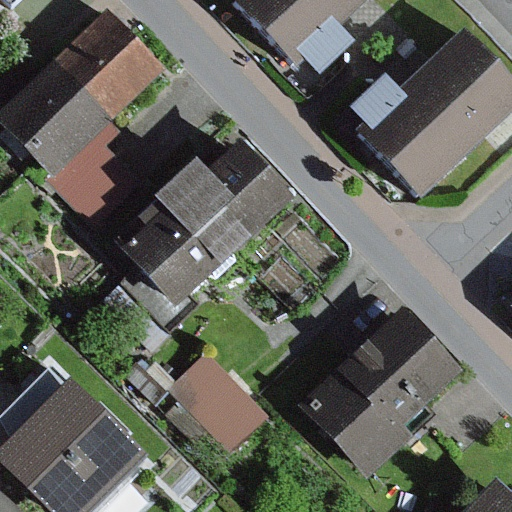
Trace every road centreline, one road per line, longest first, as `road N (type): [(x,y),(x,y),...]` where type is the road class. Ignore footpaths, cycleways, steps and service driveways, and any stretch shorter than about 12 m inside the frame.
road 1 (residential): [(145,0),(413,288)]
road 2 (residential): [(413,288),(511,391)]
road 3 (residential): [(511,198),(413,288)]
